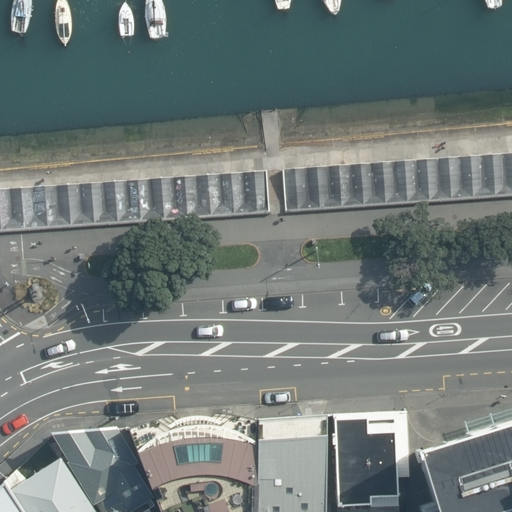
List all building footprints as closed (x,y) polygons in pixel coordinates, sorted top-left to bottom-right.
[(511,192),(511,148),(280,165),(283,209),(511,192)] [(0,184),(0,229),(268,211),(264,166),(0,184)] [(267,511),(265,425),(203,413),(133,430),(165,511),(267,511)] [(406,418),(342,421),(347,511),(410,511),(406,418)] [(511,511),(511,418),(421,446),(436,511),(511,511)] [(346,511),(347,511),(342,421),(265,425),(267,511),(346,511)] [(165,511),(133,430),(56,434),(72,460),(104,511),(165,511)] [(104,511),(72,460),(15,493),(27,511),(104,511)] [(27,511),(15,493),(7,476),(0,482),(0,511),(27,511)]
